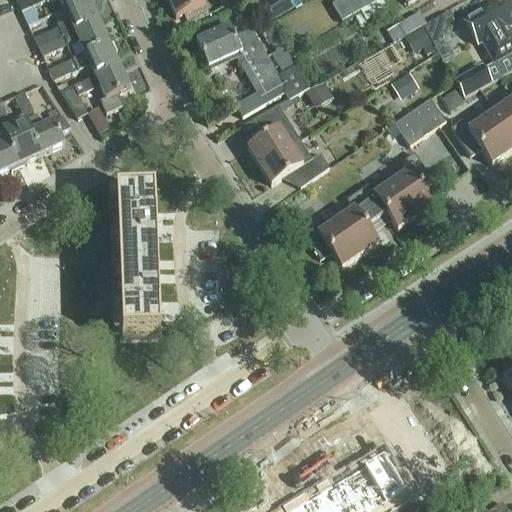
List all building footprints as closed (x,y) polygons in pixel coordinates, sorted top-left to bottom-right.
[(64,13),(89,2),(87,0),(32,0),(17,7),(22,16),(46,5),(47,7),(59,1),(64,13)] [(201,0),(165,0),(175,22),(205,9),(201,0)] [(284,0),(278,0),(265,7),(273,22),(291,11),(284,0)] [(346,0),(332,8),(341,25),(379,4),(376,0),(346,0)] [(34,43),(38,52),(99,25),(89,2),(64,13),(69,24),(57,30),(58,32),(34,43)] [(257,3),(245,9),(250,19),(262,14),(257,3)] [(381,3),(360,15),(365,25),(386,14),(381,3)] [(489,9),(463,24),(478,49),(482,47),(494,68),(511,57),(511,44),(511,45),(504,32),(511,27),(511,16),(505,4),(491,13),(489,9)] [(386,35),(393,46),(425,28),(419,17),(386,35)] [(79,45),(85,58),(109,47),(99,25),(38,52),(42,62),(79,45)] [(283,78),(279,80),(251,34),(233,40),(229,31),(196,46),(208,72),(234,61),(257,98),(235,111),(242,122),(285,98),(289,105),(309,94),(296,71),(272,31),(265,36),(276,56),(271,59),(283,78)] [(428,45),(422,34),(408,42),(414,53),(428,45)] [(90,70),(95,81),(119,70),(109,47),(85,58),(48,75),(54,86),(78,75),(78,76),(90,70)] [(446,47),(436,53),(443,66),(454,59),(446,47)] [(119,70),(95,81),(70,92),(70,93),(60,97),(78,124),(87,118),(78,100),(99,90),(105,103),(100,106),(106,119),(122,112),(117,99),(129,93),(119,70)] [(481,70),(455,85),(464,102),(491,87),(481,70)] [(409,79),(392,90),(400,105),(418,94),(409,79)] [(313,93),(305,97),(315,113),(333,102),(324,88),(320,90),(313,93)] [(25,125),(42,160),(65,149),(60,138),(70,134),(62,121),(53,125),(53,126),(42,131),(36,120),(34,121),(24,98),(14,102),(22,119),(25,125)] [(394,129),(409,151),(446,126),(430,103),(394,129)] [(462,125),(450,133),(470,161),(480,154),(492,170),(511,155),(511,104),(468,134),(462,125)] [(8,147),(19,170),(42,160),(25,125),(22,119),(9,125),(1,108),(0,108),(0,130),(3,136),(8,147)] [(247,153),(259,172),(300,146),(278,111),(256,123),(267,140),(247,153)] [(55,115),(47,118),(50,125),(58,121),(55,115)] [(110,133),(105,124),(94,131),(99,139),(110,133)] [(300,146),(259,172),(271,190),(281,184),(300,193),(328,173),(319,159),(312,164),(300,146)] [(0,150),(0,178),(19,170),(8,147),(0,150)] [(397,235),(434,210),(423,193),(433,186),(414,158),(402,166),(409,175),(374,199),(368,190),(346,204),(353,214),(318,238),(312,228),(300,236),(320,264),(330,257),(341,274),(378,248),(369,236),(389,222),(397,235)] [(154,199),(116,200),(119,272),(157,271),(154,199)] [(157,271),(119,272),(122,344),(160,343),(157,271)] [(381,511),(405,498),(384,462),(300,511),(381,511)] [(459,511),(479,511),(480,511),(474,502),(459,511)]
